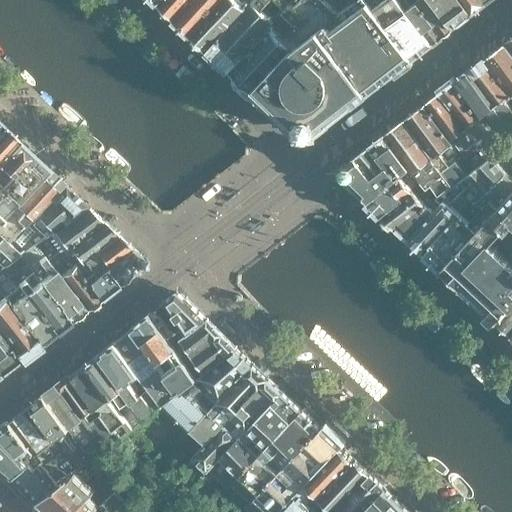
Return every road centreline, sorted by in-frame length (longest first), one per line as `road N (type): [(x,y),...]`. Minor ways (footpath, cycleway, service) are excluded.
road 1 (residential): [(226,304),(438,511)]
road 2 (residential): [(511,356),(344,199)]
road 3 (residential): [(0,97),(139,225)]
road 4 (residential): [(344,199),(308,199),(235,254),(219,281),(226,304)]
road 5 (residential): [(139,225),(167,230),(193,215),(260,160),(263,124)]
road 6 (residential): [(263,124),(131,0)]
